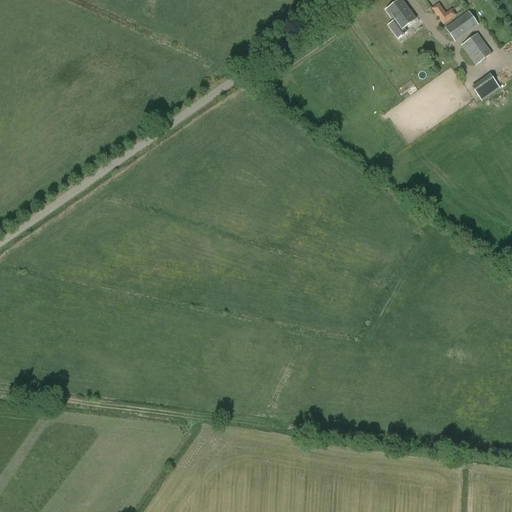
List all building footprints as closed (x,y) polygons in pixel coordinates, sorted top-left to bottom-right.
[(395,23),(390,26),(396,34),(401,31),(415,20),(401,0),(386,11),(395,23)] [(439,4),(432,9),(442,25),(450,20),(439,4)] [(468,12),(446,28),(456,42),(478,26),(468,12)] [(479,63),(492,54),(478,35),(465,44),(479,63)] [(477,96),(480,100),(482,103),(490,97),(485,90),(477,96)]
